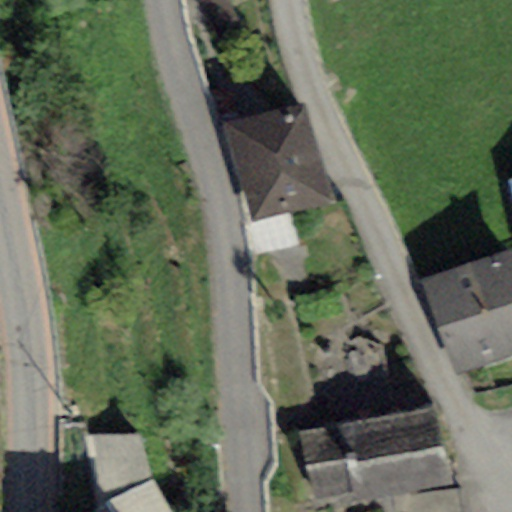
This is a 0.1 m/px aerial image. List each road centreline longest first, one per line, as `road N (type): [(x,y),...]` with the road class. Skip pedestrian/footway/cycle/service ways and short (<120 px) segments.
road 1 (residential): [(511,497),(310,86),(288,0)]
road 2 (residential): [(159,0),(230,252),(256,511)]
road 3 (tertiary): [(26,511),(28,397),(0,209)]
